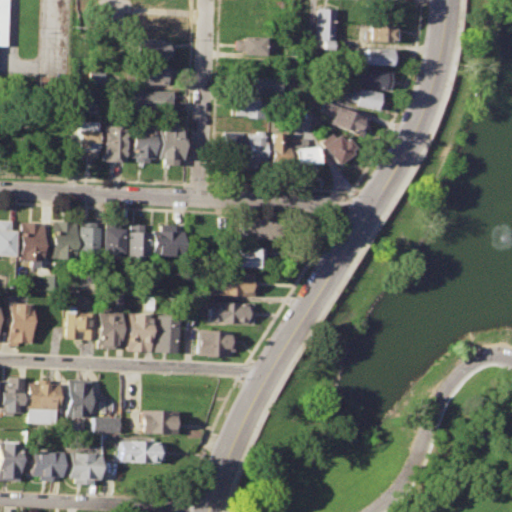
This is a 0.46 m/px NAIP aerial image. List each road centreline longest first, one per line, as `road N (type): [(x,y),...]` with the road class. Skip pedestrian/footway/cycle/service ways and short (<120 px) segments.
road 1 (secondary): [(203,511),(263,372),(412,124),(442,0)]
road 2 (residential): [(0,188),(366,206)]
road 3 (residential): [(0,358),(263,372)]
road 4 (residential): [(370,511),(401,484),(458,374),(477,360),(511,361)]
road 5 (residential): [(0,498),(205,507)]
road 6 (residential): [(195,197),(204,0)]
